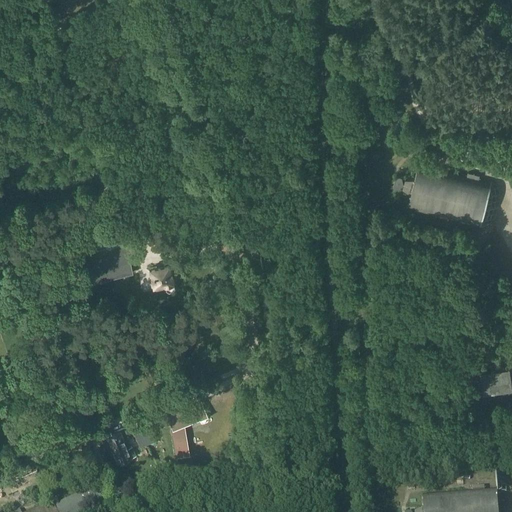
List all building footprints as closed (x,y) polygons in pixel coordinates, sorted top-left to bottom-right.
[(480,228),(492,182),(479,178),(480,175),(468,172),(467,175),(443,169),(419,163),(415,178),(405,178),(403,188),(411,193),(407,208),(480,228)] [(393,187),(399,188),(404,183),(402,176),(397,175),(396,175),(393,187)] [(85,244),(89,269),(83,270),(86,283),(133,273),(131,260),(128,261),(124,237),(85,244)] [(169,264),(168,263),(165,263),(164,265),(150,268),(152,276),(151,277),(153,287),(165,284),(166,290),(168,292),(173,291),(175,288),(173,282),(175,282),(174,280),(176,279),(175,274),(173,274),(173,272),(172,272),(170,264),(169,264)] [(508,368),(480,372),(483,394),(511,390),(511,391),(511,390),(511,382),(510,367),(508,367),(508,368)] [(0,415),(15,410),(9,395),(0,398),(0,415)] [(142,429),(148,444),(156,441),(151,428),(169,421),(172,429),(176,457),(187,455),(182,423),(198,417),(198,418),(206,415),(201,401),(193,404),(194,407),(188,409),(176,414),(175,411),(157,418),(158,423),(150,426),(142,429)] [(147,445),(148,444),(142,429),(133,433),(140,448),(147,445)] [(108,436),(107,437),(107,438),(109,443),(115,458),(118,463),(131,458),(130,457),(136,455),(132,446),(127,448),(123,440),(120,431),(108,436)] [(59,451),(80,451),(80,438),(59,439),(59,451)] [(34,467),(5,480),(12,495),(41,483),(34,467)] [(178,486),(184,484),(178,473),(166,478),(170,489),(178,485),(178,486)] [(159,475),(145,482),(153,499),(167,493),(159,475)] [(438,494),(421,495),(422,511),(419,511),(497,511),(496,490),(484,490),(484,487),(472,488),(472,491),(438,494)] [(84,511),(103,504),(96,488),(53,507),(51,504),(34,511),(84,511)]
